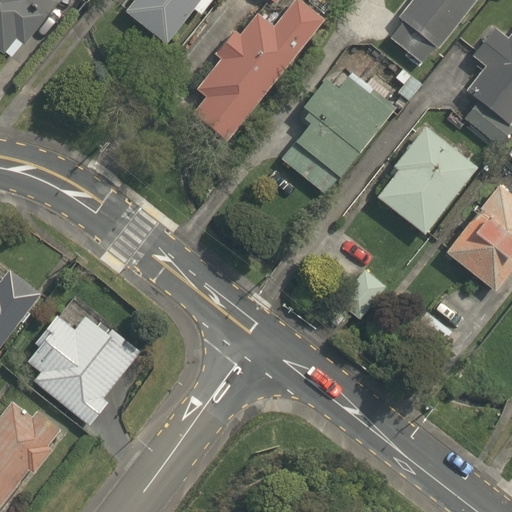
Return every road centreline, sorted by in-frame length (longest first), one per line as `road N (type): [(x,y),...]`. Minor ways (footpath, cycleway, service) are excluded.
road 1 (tertiary): [(0,162),(49,176),(95,205),(255,337)]
road 2 (tertiary): [(255,337),(479,511)]
road 3 (residential): [(255,337),(125,511)]
